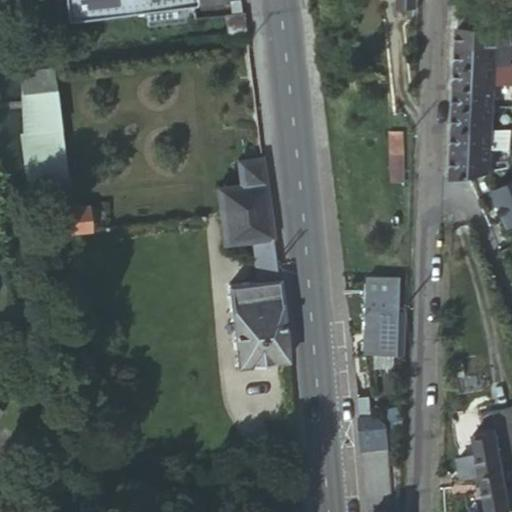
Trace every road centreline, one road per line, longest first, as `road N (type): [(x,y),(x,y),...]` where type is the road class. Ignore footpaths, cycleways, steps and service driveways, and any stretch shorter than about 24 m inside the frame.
road 1 (secondary): [(329,511),(275,0)]
road 2 (residential): [(420,511),(428,187)]
road 3 (residential): [(428,187),(433,0)]
road 4 (residential): [(428,187),(454,192),(482,224),(511,295)]
